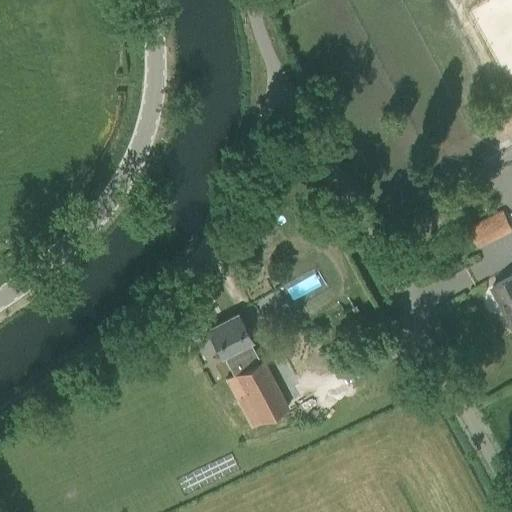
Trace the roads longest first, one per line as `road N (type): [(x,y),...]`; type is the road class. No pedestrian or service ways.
road 1 (unclassified): [(511,496),(275,74)]
road 2 (unclassified): [(275,74),(207,243),(101,346),(0,413)]
road 3 (tertiary): [(0,299),(87,228),(126,176),(155,88),(151,0)]
